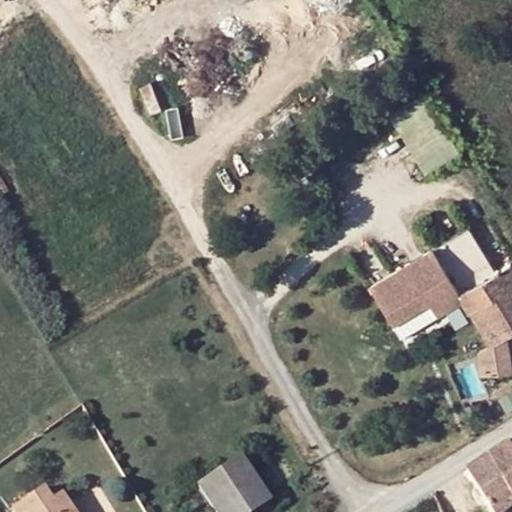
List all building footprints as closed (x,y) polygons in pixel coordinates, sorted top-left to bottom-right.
[(426,96),(393,116),(428,174),(461,155),(426,96)] [(492,274),(466,230),(431,250),(459,294),(492,274)] [(459,294),(431,250),(368,288),(391,325),(426,303),(435,317),(462,301),(463,300),(490,346),(500,340),(511,332),(511,268),(510,264),(492,274),(459,294)] [(504,374),(500,340),(490,346),(481,351),(484,376),(504,374)] [(511,440),(463,472),(474,488),(489,511),(503,511),(511,505),(511,440)] [(239,456),(195,485),(211,511),(246,511),(265,501),(239,456)] [(71,511),(57,491),(49,497),(39,484),(5,506),(9,511),(71,511)]
